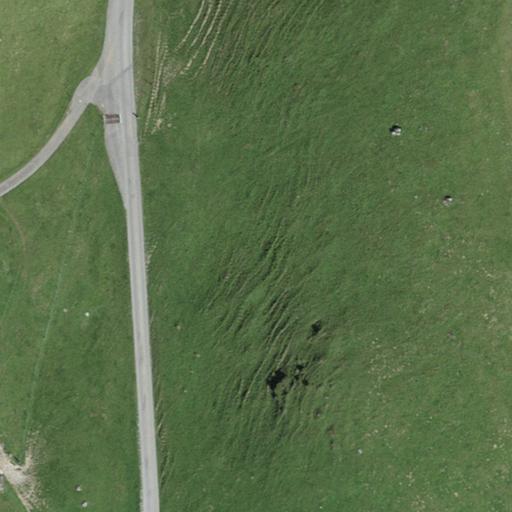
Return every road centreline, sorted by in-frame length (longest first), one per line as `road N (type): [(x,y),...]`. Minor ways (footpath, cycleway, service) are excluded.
road 1 (residential): [(151,511),(125,0)]
road 2 (track): [(0,192),(56,141),(91,85),(123,53)]
